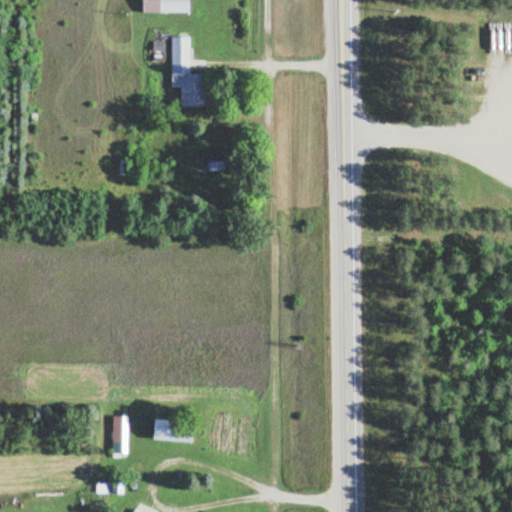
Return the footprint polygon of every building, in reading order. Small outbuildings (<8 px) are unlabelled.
[(141,0),(141,8),(188,7),(188,0),(141,0)] [(170,33),(170,84),(179,84),(179,102),(205,102),(205,71),(188,71),(188,33),(170,33)] [(124,454),(124,413),(109,413),(109,454),(124,454)] [(151,435),(191,439),(193,419),(153,415),(151,435)] [(119,477),(111,476),(109,489),(117,490),(119,477)] [(128,511),(152,511),(153,510),(132,502),(128,511)]
